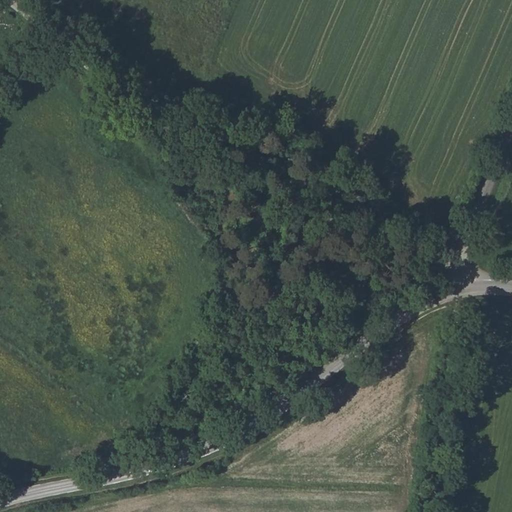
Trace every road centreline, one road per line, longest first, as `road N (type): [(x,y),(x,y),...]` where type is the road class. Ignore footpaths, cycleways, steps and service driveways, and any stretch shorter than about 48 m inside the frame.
road 1 (unclassified): [(7,0),(243,179),(458,267)]
road 2 (tertiary): [(0,502),(139,470),(233,437),(384,330),(464,289)]
road 3 (unclassified): [(458,267),(511,138)]
